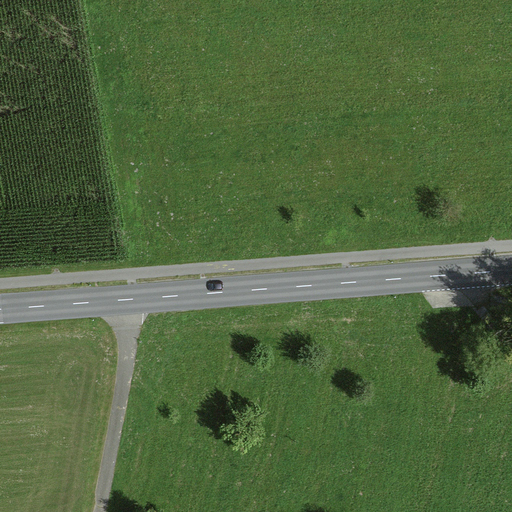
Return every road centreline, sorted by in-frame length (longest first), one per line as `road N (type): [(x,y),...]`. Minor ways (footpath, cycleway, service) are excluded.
road 1 (secondary): [(511,269),(0,308)]
road 2 (track): [(122,298),(129,332),(123,395),(100,511)]
